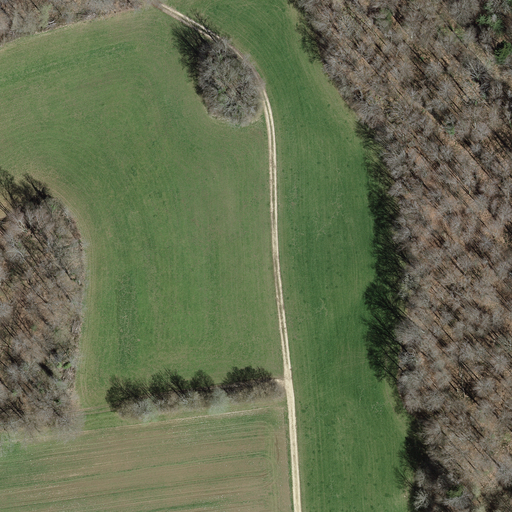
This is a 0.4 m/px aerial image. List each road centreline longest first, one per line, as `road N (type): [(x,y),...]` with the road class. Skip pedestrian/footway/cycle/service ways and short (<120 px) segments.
road 1 (track): [(294,511),(271,128),(251,67),(149,0)]
road 2 (track): [(0,415),(84,413),(181,391),(286,384)]
